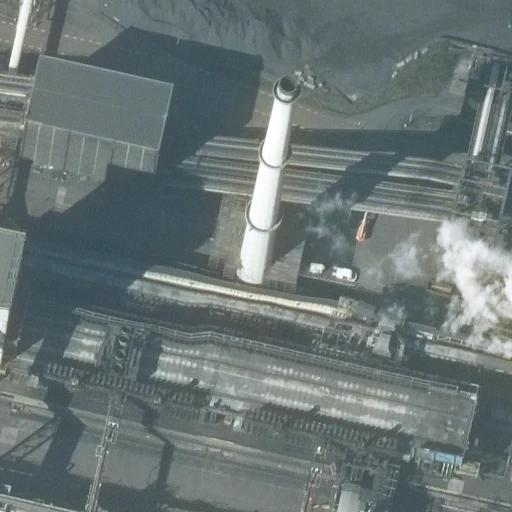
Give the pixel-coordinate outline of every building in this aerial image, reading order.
[(511,104),(427,88),(420,123),(511,140),(511,104)] [(166,127),(32,97),(17,163),(151,193),(166,127)] [(192,165),(178,162),(175,176),(189,179),(192,165)] [(326,185),(264,171),(257,203),(319,217),(326,185)] [(248,266),(235,283),(255,299),(268,283),(248,266)] [(0,396),(22,402),(20,411),(368,489),(404,498),(405,495),(401,494),(420,406),(424,407),(425,405),(389,397),(242,364),(241,364),(44,319),(43,322),(32,320),(31,323),(16,319),(17,318),(1,314),(0,314),(0,396)] [(511,427),(511,425),(469,416),(453,495),(471,498),(475,473),(501,478),(511,427)] [(451,424),(437,421),(430,450),(445,453),(451,424)]
